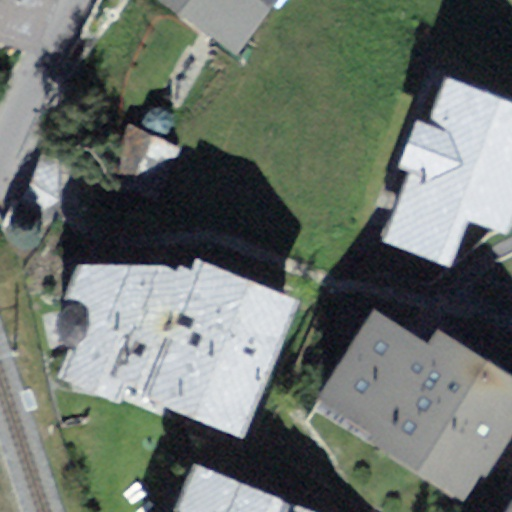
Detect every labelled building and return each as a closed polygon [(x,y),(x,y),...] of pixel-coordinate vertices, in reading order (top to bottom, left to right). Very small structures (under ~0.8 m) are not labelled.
[(0,0),(0,48),(30,61),(55,0),(0,0)] [(171,0),(253,59),(294,0),(171,0)] [(511,162),(511,100),(443,76),(387,230),(437,248),(454,200),(494,214),(511,162)] [(64,354),(225,420),(277,294),(196,261),(99,268),(64,354)] [(511,381),(371,290),(301,396),(450,492),(511,396),(511,381)] [(315,511),(183,458),(164,511),(315,511)]
